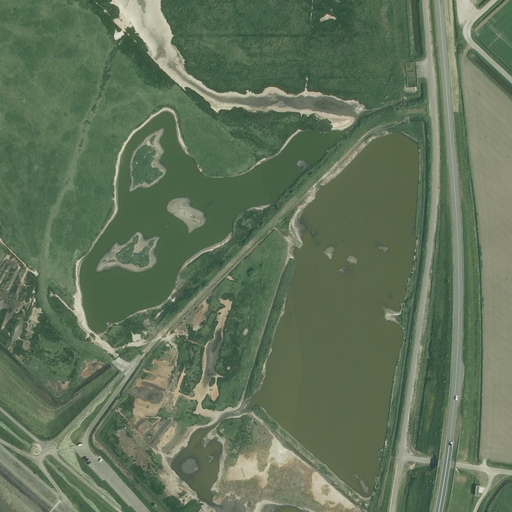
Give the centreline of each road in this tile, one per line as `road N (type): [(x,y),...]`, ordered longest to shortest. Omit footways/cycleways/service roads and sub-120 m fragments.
road 1 (trunk): [(437,511),(458,328),(438,0)]
road 2 (unclassified): [(400,457),(433,189),(424,0)]
road 3 (unclassified): [(139,511),(85,444),(135,362)]
